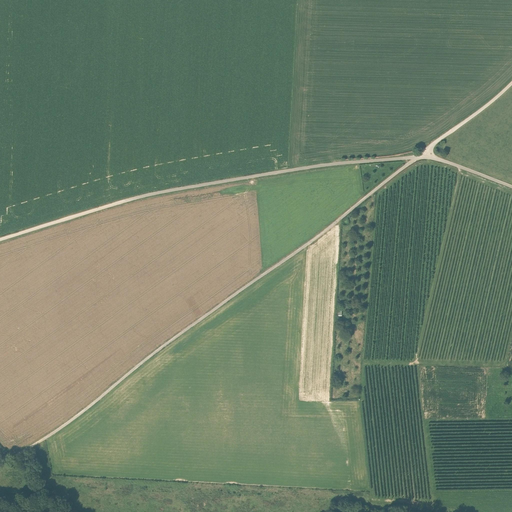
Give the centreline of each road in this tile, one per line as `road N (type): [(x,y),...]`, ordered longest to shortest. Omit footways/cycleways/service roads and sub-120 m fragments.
road 1 (track): [(0,461),(72,419),(416,157)]
road 2 (track): [(0,240),(162,192),(416,157)]
road 3 (track): [(416,157),(511,83)]
